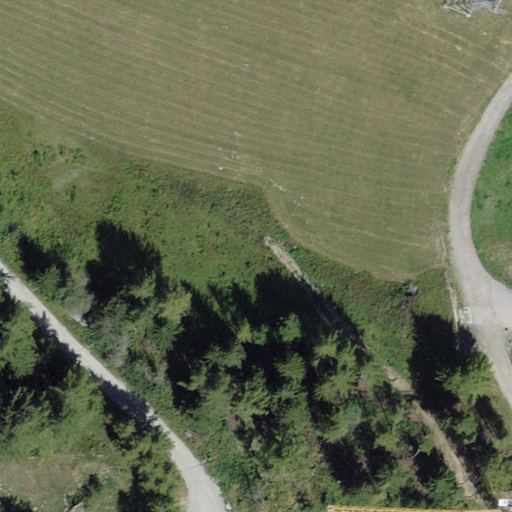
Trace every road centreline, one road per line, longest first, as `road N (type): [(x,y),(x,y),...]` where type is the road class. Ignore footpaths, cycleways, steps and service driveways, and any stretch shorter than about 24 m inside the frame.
road 1 (track): [(210,511),(201,482),(176,450),(0,272)]
road 2 (residential): [(472,284),(461,232),(466,173),(511,87)]
